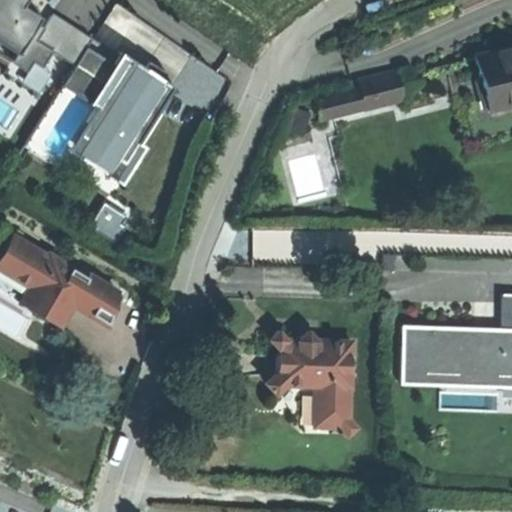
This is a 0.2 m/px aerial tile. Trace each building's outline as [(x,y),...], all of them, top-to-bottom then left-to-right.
[(62,56),(77,32),(50,15),(42,26),(30,18),(18,11),(24,0),(0,0),(0,38),(18,50),(11,62),(26,71),(33,61),(42,66),(52,50),(62,56)] [(51,12),(50,15),(77,32),(62,56),(74,65),(91,38),(51,12)] [(95,107),(77,134),(123,163),(173,85),(163,78),(166,72),(157,66),(149,61),(145,67),(121,52),(119,56),(91,38),(74,65),(61,85),(95,107)] [(511,46),(474,56),(482,87),(487,110),(511,103),(511,46)] [(393,72),(357,81),(358,87),(363,108),(399,99),(393,72)] [(363,108),(358,87),(315,98),(320,119),(363,108)] [(93,226),(92,228),(112,241),(122,224),(119,223),(124,215),(102,202),(89,224),(93,226)] [(47,257),(13,236),(0,257),(0,268),(29,286),(20,301),(59,325),(68,310),(73,302),(72,302),(86,276),(49,254),(47,257)] [(394,255),(383,255),(382,269),(393,270),(394,255)] [(88,273),(86,276),(72,302),(73,302),(107,324),(116,291),(88,273)] [(473,338),(474,326),(401,324),(399,373),(511,376),(511,293),(500,293),(499,327),(498,339),(473,338)] [(498,339),(499,327),(488,327),(474,326),(473,338),(498,339)] [(348,418),(350,341),(317,340),(313,336),(300,335),(297,339),(285,339),(277,329),(268,339),(276,348),(276,361),(276,373),(265,383),(275,394),(286,384),(314,385),(312,426),(338,427),(347,436),(356,427),(348,418)] [(399,382),(511,386),(511,376),(399,373),(399,382)]
